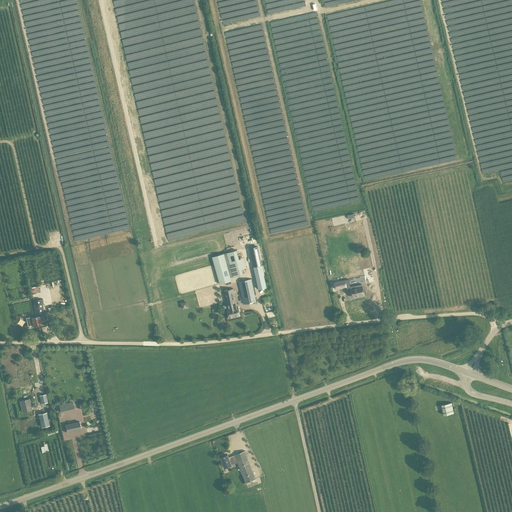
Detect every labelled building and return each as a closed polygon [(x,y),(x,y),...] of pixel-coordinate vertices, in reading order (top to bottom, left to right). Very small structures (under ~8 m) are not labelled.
[(251,248),(255,267),(262,266),(258,247),(251,248)] [(237,250),(213,256),(220,283),(231,280),(230,277),(243,274),(237,250)] [(262,266),(255,267),(254,267),(258,289),(267,287),(264,273),(263,265),(262,266)] [(251,279),(239,282),(244,304),(256,301),(251,279)] [(347,287),(345,279),(333,282),(335,290),(347,287)] [(349,283),(346,283),(347,287),(346,287),(347,290),(349,290),(349,289),(350,288),(352,297),(364,294),(362,286),(362,283),(350,286),(349,283)] [(233,288),(224,290),(227,308),(226,309),(228,318),(240,316),(238,306),(237,306),(233,288)] [(41,299),(33,301),(35,313),(44,311),(41,299)] [(186,300),(179,302),(181,309),(187,307),(186,300)] [(31,316),(25,318),(26,318),(27,318),(28,323),(27,323),(28,326),(33,325),(34,326),(35,326),(35,327),(37,326),(37,325),(41,324),(39,316),(32,318),(31,316)] [(41,404),(48,402),(46,394),(39,395),(41,404)] [(29,399),(20,401),(22,412),(32,410),(29,399)] [(73,401),(59,405),(61,413),(75,410),(73,401)] [(452,403),(441,405),(443,415),(454,413),(452,403)] [(49,425),(46,412),(38,414),(41,427),(49,425)] [(65,424),(67,433),(81,429),(79,421),(65,424)] [(221,458),(224,468),(232,465),(232,464),(237,462),(245,483),(256,479),(245,451),(229,457),(228,455),(221,458)]
